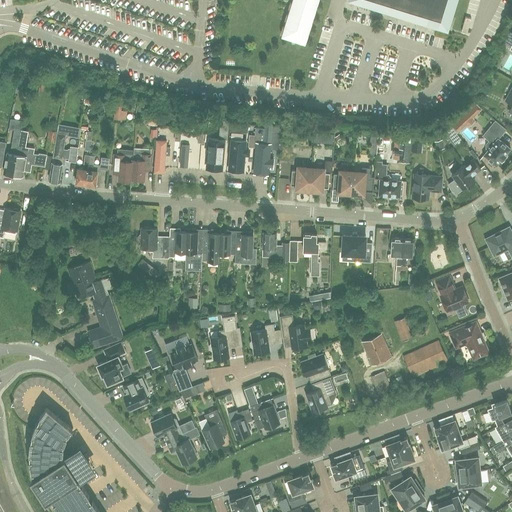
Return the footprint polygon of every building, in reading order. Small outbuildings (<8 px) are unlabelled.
[(292,0),(282,36),(307,43),(319,0),(349,0),(350,0),(437,27),(447,30),(455,0),(292,0)] [(471,18),(466,17),(461,31),(467,33),(471,18)] [(29,83),(31,75),(22,73),(20,80),(29,83)] [(35,90),(44,92),(46,78),(37,76),(35,90)] [(468,109),(459,117),(464,122),(465,122),(464,121),(470,115),(472,118),(482,109),(472,100),(465,106),(468,109)] [(3,127),(11,127),(11,119),(15,119),(15,104),(4,104),(3,127)] [(114,121),(122,122),(123,111),(122,111),(122,107),(116,106),(114,121)] [(149,114),(149,125),(157,126),(158,126),(158,117),(158,115),(149,114)] [(496,165),(496,166),(501,160),(502,160),(503,159),(503,158),(504,156),(505,157),(506,155),(506,154),(511,149),(498,139),(506,129),(495,120),(483,135),(489,141),(486,144),(486,148),(488,150),(484,155),(489,159),(489,162),(493,165),(496,165)] [(4,172),(14,174),(21,131),(15,130),(10,153),(7,153),(4,172)] [(14,174),(23,175),(24,170),(27,171),(28,165),(32,165),(32,163),(46,166),(47,154),(39,153),(39,154),(34,154),(35,148),(26,146),(28,132),(21,131),(14,174)] [(210,136),(210,132),(199,131),(198,143),(204,143),(205,135),(210,136)] [(46,149),(54,151),(57,133),(49,132),(46,149)] [(195,132),(184,132),(183,164),(195,165),(195,132)] [(54,151),(53,156),(51,170),(50,180),(60,181),(61,170),(63,170),(64,165),(62,164),(65,164),(66,157),(61,157),(65,135),(57,133),(54,151)] [(314,133),(314,143),(333,144),(334,135),(314,133)] [(171,134),(158,134),(157,165),(170,166),(171,134)] [(256,142),(260,142),(261,136),(250,135),(249,147),(255,148),(256,142)] [(223,138),(206,137),(204,167),(220,168),(223,138)] [(245,141),(231,140),(228,170),(242,171),(245,141)] [(410,163),(411,142),(411,141),(399,140),(398,162),(410,163)] [(445,148),(442,140),(436,142),(438,150),(445,148)] [(257,144),(255,172),(270,174),(272,145),(257,144)] [(71,147),(69,158),(69,161),(76,162),(78,148),(71,147)] [(132,179),(134,149),(133,149),(133,151),(122,150),(122,155),(114,155),(113,174),(119,174),(119,181),(132,182),(132,179)] [(152,155),(149,155),(150,150),(134,149),(132,179),(144,180),(145,170),(151,170),(152,155)] [(86,184),(89,155),(85,155),(83,168),(79,168),(76,183),(77,183),(77,184),(81,185),(82,183),(86,184)] [(100,174),(100,169),(107,169),(108,158),(101,157),(100,164),(93,164),(94,156),(89,155),(86,184),(90,185),(90,186),(95,187),(95,185),(96,186),(97,174),(100,174)] [(474,174),(481,169),(474,159),(464,167),(463,166),(452,174),(455,179),(448,184),(451,188),(453,191),(456,194),(463,189),(464,190),(475,182),(471,175),(473,173),(474,174)] [(311,169),(310,190),(322,191),(322,187),(329,188),(330,173),(332,173),(333,161),(326,161),(325,172),(323,172),(324,170),(311,169)] [(379,194),(379,195),(380,195),(385,195),(385,196),(386,196),(389,196),(390,196),(399,197),(400,197),(400,196),(400,195),(402,195),(403,186),(401,186),(401,181),(401,180),(400,180),(400,181),(391,180),(391,177),(389,174),(386,174),(387,164),(382,164),(382,161),(376,161),(375,177),(375,178),(380,178),(380,179),(380,180),(379,194)] [(375,178),(375,177),(372,177),(373,168),(363,167),(359,172),(353,172),(352,193),(364,194),(364,192),(373,192),(375,178)] [(310,190),(311,169),(299,168),(299,170),(292,169),(291,185),(297,185),(297,189),(310,190)] [(339,192),(352,193),(353,172),(341,171),(340,174),(334,174),(333,189),(339,190),(339,192)] [(429,190),(441,191),(442,177),(430,176),(430,175),(415,174),(413,198),(428,199),(429,190)] [(2,218),(0,217),(0,236),(4,238),(5,232),(9,232),(11,231),(11,229),(17,230),(18,223),(20,222),(20,219),(19,218),(21,211),(19,210),(18,209),(15,208),(13,209),(6,208),(4,216),(2,218)] [(163,258),(164,239),(158,239),(157,237),(157,228),(150,228),(148,227),(145,227),(144,228),(142,228),(142,234),(140,234),(139,236),(139,240),(140,242),(141,242),(141,248),(147,248),(147,251),(153,252),(153,258),(163,258)] [(511,232),(509,227),(486,239),(495,255),(504,251),(508,259),(511,257),(511,232)] [(169,242),(169,257),(175,257),(175,252),(186,252),(185,260),(185,261),(186,261),(187,228),(186,231),(181,231),(181,228),(178,228),(178,231),(177,231),(176,231),(176,233),(175,241),(174,242),(170,242),(170,234),(170,239),(169,242)] [(187,228),(186,261),(202,261),(203,236),(198,236),(198,234),(198,232),(196,232),(196,229),(187,228)] [(203,236),(202,261),(219,261),(220,233),(214,233),(214,230),(211,230),(211,233),(210,233),(208,232),(208,234),(208,242),(207,243),(203,243),(203,236)] [(220,233),(219,261),(219,253),(235,254),(235,263),(236,237),(236,245),(232,245),(231,243),(231,235),(231,233),(229,233),(229,230),(226,230),(226,233),(220,233)] [(236,237),(235,263),(241,263),(242,254),(252,255),(253,248),(253,231),(244,231),(244,234),(242,234),(242,236),(242,238),(236,237)] [(263,232),(263,256),(282,257),(282,261),(289,261),(289,242),(282,242),(282,245),(276,245),(277,232),(263,232)] [(312,234),(312,233),(304,233),(304,251),(312,251),(311,275),(319,276),(320,262),(318,262),(319,242),(316,242),(317,234),(312,234)] [(356,254),(355,261),(371,262),(372,242),(365,242),(365,237),(366,237),(366,236),(364,236),(345,235),(343,235),(343,236),(344,236),(343,252),(342,252),(342,254),(343,254),(344,254),(356,254)] [(395,284),(400,284),(400,270),(401,270),(403,238),(392,237),(391,254),(397,255),(395,284)] [(403,238),(401,270),(406,270),(407,255),(413,256),(414,239),(403,238)] [(298,262),(298,241),(290,240),(289,262),(298,262)] [(100,280),(96,282),(89,261),(67,268),(77,298),(92,293),(95,300),(92,301),(101,329),(88,333),(93,348),(122,338),(108,295),(105,296),(100,280)] [(503,286),(505,291),(508,299),(511,297),(511,273),(500,278),(500,279),(499,281),(499,283),(500,284),(501,286),(503,286)] [(462,287),(455,290),(453,286),(453,285),(449,276),(437,281),(442,295),(441,296),(447,310),(469,302),(462,287)] [(309,296),(310,301),(310,302),(330,298),(331,292),(309,296)] [(198,298),(189,298),(188,310),(197,310),(198,298)] [(291,338),(292,346),(292,348),(294,347),(295,348),(300,348),(301,346),(307,345),(306,340),(311,340),(310,328),(305,329),(304,324),(294,325),(292,315),(281,316),(284,338),(289,337),(291,338)] [(229,357),(228,348),(228,347),(229,345),(235,344),(233,329),(237,329),(235,316),(229,317),(229,320),(223,321),(224,330),(220,330),(220,335),(219,336),(211,338),(212,343),(211,344),(209,345),(210,349),(212,351),(213,351),(214,359),(222,358),(223,359),(227,358),(228,357),(229,357)] [(402,340),(412,337),(404,318),(395,321),(402,340)] [(481,334),(480,334),(476,322),(450,332),(456,347),(465,343),(468,345),(474,358),(488,352),(483,341),(484,340),(482,339),(481,335),(482,334),(481,334)] [(261,354),(262,352),(269,351),(268,343),(270,341),(276,340),(274,323),(265,325),(266,330),(251,332),(253,340),(251,341),(250,342),(251,346),(252,348),(254,348),(254,353),(256,353),(258,354),(261,354)] [(362,342),(372,365),(391,357),(382,334),(362,342)] [(123,376),(131,372),(127,363),(123,365),(119,356),(126,352),(121,341),(104,350),(107,358),(108,357),(109,359),(98,364),(103,375),(104,374),(105,375),(104,377),(106,381),(108,382),(108,383),(123,376)] [(172,371),(175,379),(188,374),(185,366),(191,364),(192,364),(191,362),(198,360),(192,344),(185,347),(184,345),(177,348),(174,341),(165,344),(169,353),(171,353),(177,369),(172,371)] [(449,361),(439,341),(404,358),(413,378),(449,361)] [(317,374),(319,379),(331,374),(323,354),(316,356),(316,355),(309,358),(309,359),(301,362),(307,376),(315,373),(317,374)] [(384,371),(372,376),(379,395),(391,391),(384,371)] [(346,373),(333,377),(336,383),(348,379),(346,373)] [(327,407),(327,406),(324,397),(335,393),(329,377),(311,384),(313,390),(306,393),(313,412),(315,412),(317,413),(321,411),(321,409),(327,407)] [(124,395),(126,400),(127,402),(127,404),(128,407),(130,408),(130,409),(149,401),(146,395),(148,395),(149,393),(145,386),(142,387),(138,379),(124,386),(127,394),(124,395)] [(253,384),(256,395),(264,393),(261,382),(253,384)] [(193,386),(192,386),(181,390),(184,398),(196,394),(193,386)] [(251,386),(244,389),(250,406),(258,403),(251,386)] [(209,407),(217,404),(214,396),(206,400),(209,407)] [(258,403),(250,406),(255,420),(258,428),(265,426),(265,428),(280,423),(271,399),(258,403)] [(495,427),(511,417),(511,416),(510,412),(511,411),(507,400),(495,404),(496,406),(487,409),(492,421),(495,420),(497,426),(495,427)] [(101,511),(80,479),(84,476),(83,476),(92,471),(77,449),(65,457),(65,456),(64,457),(64,456),(63,453),(64,446),(65,443),(67,436),(69,434),(73,428),(47,406),(39,417),(37,422),(32,434),(31,440),(29,453),(30,459),(32,472),(33,477),(31,478),(46,501),(51,498),(60,511),(101,511)] [(237,409),(228,413),(231,421),(237,438),(250,434),(246,422),(253,420),(248,408),(238,412),(237,409)] [(176,428),(179,426),(176,419),(174,418),(173,419),(170,413),(165,416),(163,415),(160,417),(159,419),(152,422),(153,423),(152,425),(153,428),(155,428),(158,436),(164,433),(167,440),(182,433),(179,434),(176,428)] [(91,415),(83,421),(91,432),(99,426),(91,415)] [(227,434),(222,421),(220,422),(216,415),(207,419),(210,424),(209,427),(202,429),(211,448),(212,447),(214,448),(217,446),(217,445),(224,442),(222,436),(227,434)] [(506,446),(506,447),(511,443),(511,417),(495,427),(503,441),(507,439),(510,444),(506,446)] [(438,438),(458,431),(455,420),(440,425),(434,427),(436,433),(437,433),(438,438)] [(200,434),(197,426),(191,429),(195,437),(200,434)] [(459,449),(460,449),(470,445),(468,438),(462,440),(458,431),(438,438),(442,448),(456,443),(459,449)] [(183,433),(182,433),(167,440),(172,451),(177,449),(183,463),(184,462),(186,463),(189,462),(190,460),(197,457),(195,453),(195,451),(194,447),(192,446),(189,439),(182,442),(179,435),(183,433)] [(391,455),(411,448),(409,443),(407,437),(401,439),(387,444),(391,455)] [(460,449),(462,455),(480,448),(478,442),(470,445),(460,449)] [(387,462),(391,474),(401,470),(402,469),(400,463),(414,458),(411,448),(391,455),(392,460),(387,462)] [(337,462),(331,464),(333,470),(336,478),(350,473),(353,480),(367,475),(364,467),(358,469),(354,456),(337,462)] [(454,464),(455,473),(479,470),(478,457),(457,459),(457,464),(454,464)] [(401,470),(391,474),(383,476),(385,483),(403,476),(401,470)] [(481,483),(479,470),(455,473),(456,481),(459,481),(460,485),(481,483)] [(292,507),(303,503),(299,491),(313,486),(310,478),(311,478),(309,473),(303,475),(288,480),(293,493),(287,495),(292,507)] [(391,489),(398,500),(420,486),(415,479),(413,480),(410,476),(391,489)] [(370,481),(359,485),(362,491),(372,487),(370,481)] [(148,493),(155,489),(152,484),(145,488),(148,493)] [(420,486),(398,500),(400,499),(407,510),(425,498),(422,494),(424,493),(420,486)] [(472,491),(468,497),(484,507),(487,502),(472,491)] [(356,496),(356,500),(354,501),(355,509),(378,506),(377,493),(356,496)] [(233,507),(234,511),(254,504),(251,494),(236,499),(230,501),(232,507),(233,507)] [(452,495),(444,498),(449,511),(463,511),(458,496),(453,497),(452,495)] [(484,507),(468,497),(465,502),(478,511),(482,506),(484,507)] [(275,508),(282,507),(280,498),(273,500),(275,508)] [(449,511),(444,498),(437,501),(437,503),(433,505),(435,511),(449,511)]
